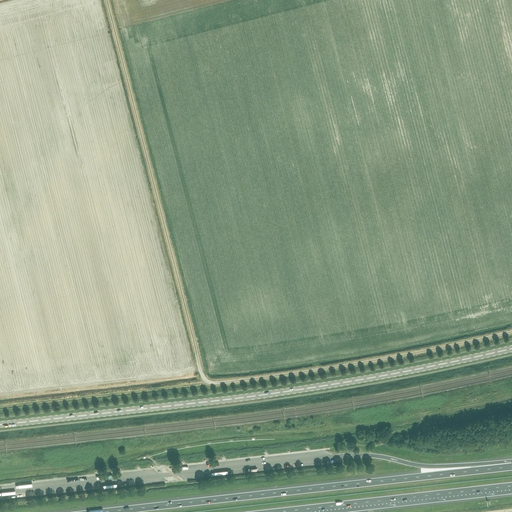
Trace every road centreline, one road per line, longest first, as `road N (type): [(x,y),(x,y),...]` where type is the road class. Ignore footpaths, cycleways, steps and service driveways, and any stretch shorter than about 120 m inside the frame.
road 1 (unclassified): [(106,0),(205,380),(369,361),(511,331)]
road 2 (primary): [(0,425),(351,382),(511,348)]
road 3 (motorway): [(511,466),(103,511)]
road 4 (motorway): [(278,511),(511,486)]
road 5 (track): [(336,432),(511,398)]
road 6 (motorway): [(511,466),(427,466),(370,455)]
